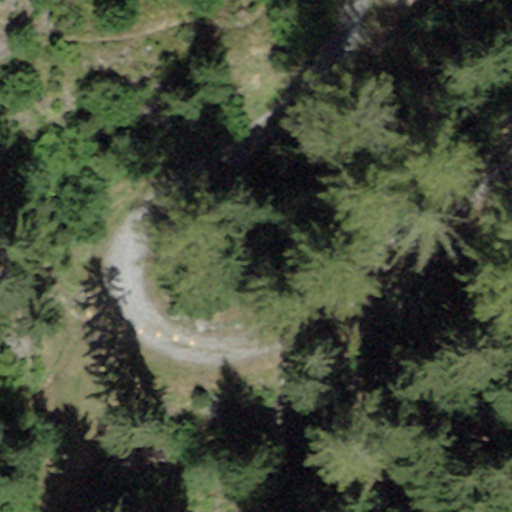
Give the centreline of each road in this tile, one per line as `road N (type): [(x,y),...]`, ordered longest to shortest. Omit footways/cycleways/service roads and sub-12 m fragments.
road 1 (track): [(511,167),(448,218),(313,352),(178,392),(135,323),(177,212),(306,125),(343,0)]
road 2 (track): [(135,323),(86,511)]
